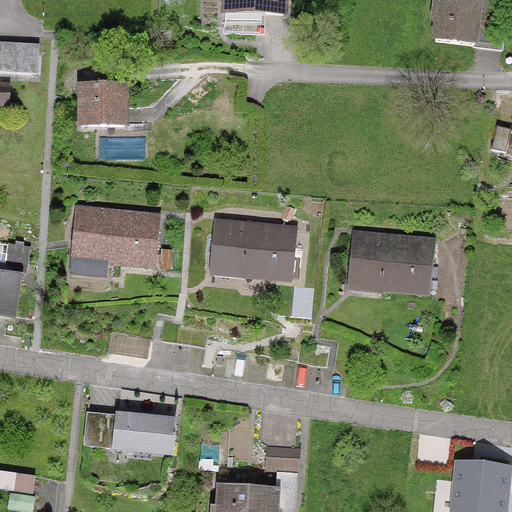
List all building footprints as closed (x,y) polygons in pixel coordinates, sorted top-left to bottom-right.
[(282,0),(223,0),(223,9),(282,12),(282,0)] [(438,0),(433,38),(473,43),(478,0),(438,0)] [(34,46),(0,44),(0,70),(33,72),(34,46)] [(202,73),(181,93),(195,108),(216,88),(202,73)] [(123,87),(79,87),(79,124),(123,124),(123,87)] [(154,219),(78,212),(73,257),(150,264),(154,219)] [(290,234),(217,226),(212,271),(285,279),(290,234)] [(429,244),(355,237),(351,285),(424,292),(429,244)] [(16,277),(0,275),(0,315),(10,317),(16,277)] [(170,422),(116,416),(112,449),(167,454),(170,422)] [(266,448),(266,471),(300,472),(300,449),(266,448)] [(457,458),(451,511),(505,511),(510,463),(457,458)] [(0,469),(0,487),(33,493),(36,475),(0,469)] [(275,511),(294,511),(296,473),(277,473),(275,511)] [(273,511),(275,491),(217,488),(215,511),(273,511)] [(11,493),(8,508),(33,511),(35,497),(11,493)]
